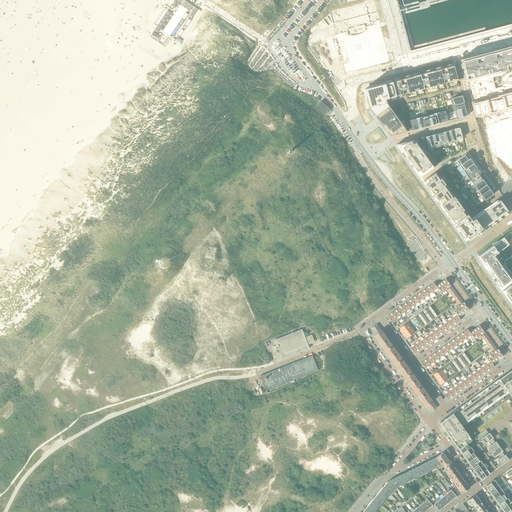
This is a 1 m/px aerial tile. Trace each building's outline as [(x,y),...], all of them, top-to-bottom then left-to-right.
[(192,7),(182,0),(161,31),(171,37),(192,7)] [(316,0),(330,52),(346,73),(390,62),(373,0),(316,0)] [(464,63),(463,63),(467,79),(505,69),(511,67),(511,50),(508,51),(507,51),(506,52),(505,50),(501,53),(500,53),(498,52),(495,55),(494,55),(493,55),(489,56),(488,57),(486,55),(483,58),(481,58),(480,57),(476,60),(475,60),(471,61),(470,61),(469,62),(468,60),(467,60),(464,63)] [(412,77),(411,74),(404,76),(405,79),(399,80),(399,78),(394,79),(395,81),(391,82),(391,80),(384,82),(384,84),(366,89),(364,90),(368,105),(368,106),(368,107),(369,108),(385,131),(390,136),(412,130),(409,119),(410,119),(415,117),(421,116),(427,114),(433,113),(438,111),(444,110),(445,110),(448,121),(456,119),(454,111),(452,105),(451,99),(462,96),(457,80),(454,66),(453,66),(452,64),(445,65),(446,68),(443,69),(442,66),(435,68),(436,70),(432,71),(432,69),(425,71),(425,73),(420,75),(419,72),(412,74),(413,77),(412,77)] [(505,94),(500,96),(500,97),(500,98),(503,108),(504,108),(503,107),(508,106),(505,94)] [(451,99),(452,105),(464,102),(462,96),(451,99)] [(500,97),(495,98),(498,110),(503,108),(500,98),(500,97)] [(495,98),(490,99),(493,111),(498,110),(495,98)] [(490,99),(485,101),(488,112),(493,111),(490,99)] [(330,110),(321,101),(315,107),(324,116),(330,110)] [(485,101),(479,102),(483,114),(488,112),(485,101)] [(464,102),(452,105),(454,111),(465,108),(464,102)] [(479,102),(474,104),(477,115),(483,114),(479,102)] [(465,108),(454,111),(456,119),(467,116),(465,108)] [(444,110),(438,111),(442,123),(447,121),(448,121),(445,110),(444,110)] [(438,111),(433,113),(436,124),(442,123),(438,111)] [(433,113),(427,114),(430,126),(436,124),(433,113)] [(427,114),(421,116),(424,127),(430,126),(427,114)] [(421,116),(415,117),(418,129),(424,127),(421,116)] [(410,119),(409,119),(412,130),(413,130),(418,129),(415,117),(410,119)] [(463,140),(460,128),(454,130),(457,142),(463,140)] [(457,142),(454,130),(448,131),(451,143),(457,142)] [(451,143),(448,131),(443,133),(446,145),(451,143)] [(446,145),(443,133),(437,134),(440,146),(446,145)] [(440,146),(437,134),(432,136),(435,148),(440,146)] [(435,148),(432,136),(426,137),(429,149),(435,148)] [(456,161),(452,164),(452,163),(450,160),(444,165),(446,167),(446,168),(443,170),(420,139),(413,140),(399,144),(396,145),(420,178),(422,182),(442,209),(466,242),(469,240),(508,211),(500,201),(490,208),(485,201),(483,202),(479,197),(476,192),(472,187),(469,182),(471,181),(467,176),(463,171),(460,166),(456,161)] [(466,154),(456,161),(460,166),(470,159),(466,154)] [(470,159),(460,166),(463,171),(474,164),(470,159)] [(474,164),(463,171),(467,176),(477,169),(474,164)] [(477,169),(467,176),(471,181),(479,175),(481,174),(477,169)] [(471,181),(469,182),(472,187),(483,180),(479,175),(471,181)] [(483,180),(472,187),(476,192),(486,185),(483,180)] [(486,185),(476,192),(479,197),(490,189),(486,185)] [(490,189),(479,197),(483,202),(485,201),(493,195),(490,189)] [(503,238),(478,256),(483,262),(501,287),(503,290),(511,302),(511,281),(493,255),(508,245),(508,244),(503,238)] [(206,247),(203,259),(215,262),(217,249),(206,247)] [(161,261),(157,260),(156,263),(160,265),(161,268),(162,268),(162,272),(163,272),(163,269),(165,269),(167,269),(169,269),(170,269),(171,268),(172,267),(172,266),(173,265),(173,263),(172,262),(172,261),(171,260),(170,259),(169,258),(167,258),(165,258),(163,259),(162,260),(161,260),(161,261)] [(451,286),(446,279),(436,286),(439,290),(441,293),(451,286)] [(439,290),(436,286),(434,283),(429,286),(434,292),(438,290),(439,290)] [(434,292),(429,286),(425,290),(429,296),(433,293),(434,294),(434,293),(434,292)] [(457,294),(451,287),(446,291),(448,293),(449,292),(452,297),(457,294)] [(429,296),(425,290),(420,293),(425,299),(429,296),(429,297),(430,297),(429,296)] [(425,299),(420,293),(415,296),(420,303),(424,300),(425,300),(425,299)] [(462,302),(457,294),(452,297),(456,302),(455,303),(457,306),(462,302)] [(420,303),(415,296),(411,300),(415,306),(419,303),(420,304),(420,303)] [(415,306),(411,300),(406,303),(411,309),(415,306),(415,307),(416,307),(415,306)] [(411,309),(406,303),(401,307),(406,313),(410,310),(411,311),(411,310),(411,309)] [(458,317),(468,310),(463,303),(453,310),(455,313),(458,317)] [(406,313),(401,307),(397,310),(401,316),(405,313),(406,314),(407,313),(406,313)] [(401,316),(397,310),(392,313),(397,320),(398,322),(403,318),(401,316)] [(397,320),(392,313),(387,317),(392,323),(396,320),(396,321),(397,320)] [(461,320),(459,317),(458,317),(455,313),(455,314),(451,317),(456,323),(461,320)] [(456,323),(451,317),(451,316),(450,316),(451,317),(447,320),(451,327),(456,323)] [(451,327),(447,320),(446,319),(445,320),(446,321),(442,324),(447,330),(451,327)] [(403,333),(411,328),(407,323),(399,328),(403,333)] [(447,330),(442,324),(442,323),(441,323),(442,324),(438,327),(437,327),(442,333),(447,330)] [(381,331),(376,325),(371,328),(375,334),(376,334),(381,331)] [(442,333),(437,327),(438,327),(437,326),(436,327),(437,327),(433,330),(437,337),(442,333)] [(474,339),(484,332),(480,326),(470,333),(473,337),(472,337),(474,339)] [(407,338),(415,333),(411,328),(403,333),(407,338)] [(308,345),(305,337),(302,329),(274,341),(275,345),(272,347),(277,361),(309,349),(308,345)] [(393,346),(381,330),(381,331),(376,334),(373,336),(385,352),(393,346)] [(437,337),(433,330),(432,330),(432,331),(428,334),(433,340),(437,337)] [(473,337),(470,333),(468,330),(463,333),(467,339),(471,336),(472,337),(473,337)] [(433,340),(428,334),(428,333),(427,333),(428,334),(424,337),(428,343),(433,340)] [(468,340),(467,339),(463,333),(458,336),(463,342),(467,340),(468,340)] [(491,341),(485,334),(480,337),(482,339),(483,339),(487,344),(491,341)] [(308,345),(315,342),(312,335),(305,337),(308,345)] [(428,343),(424,337),(423,336),(422,337),(423,337),(419,340),(423,347),(428,343)] [(463,343),(463,342),(458,336),(454,340),(458,346),(462,343),(463,344),(463,343)] [(423,347),(419,340),(418,340),(417,339),(413,342),(414,343),(419,350),(423,347)] [(458,346),(454,340),(449,343),(454,349),(458,346),(458,347),(459,347),(458,346)] [(496,349),(491,341),(487,344),(490,349),(489,350),(491,352),(496,349)] [(419,350),(414,343),(413,343),(413,344),(409,347),(414,354),(419,350)] [(454,349),(449,343),(444,346),(449,353),(453,350),(454,350),(454,349)] [(402,359),(393,346),(385,352),(394,365),(402,359)] [(449,353),(444,346),(440,350),(444,356),(448,353),(449,354),(450,353),(449,353)] [(445,357),(444,356),(440,350),(435,353),(440,359),(444,356),(444,357),(445,357)] [(492,363),(502,356),(497,350),(487,357),(485,354),(484,355),(486,358),(487,357),(489,359),(492,363)] [(440,359),(435,353),(431,356),(435,363),(439,360),(440,360),(440,359)] [(318,371),(318,370),(312,356),(260,376),(266,391),(318,371)] [(435,363),(431,356),(426,360),(430,366),(434,363),(435,364),(436,363),(435,363)] [(412,373),(402,359),(394,365),(404,379),(412,373)] [(494,366),(493,364),(492,363),(489,359),(489,360),(485,363),(490,370),(494,366)] [(430,366),(426,360),(421,363),(426,370),(430,366),(430,367),(431,367),(430,366)] [(490,370),(485,363),(484,363),(484,364),(480,367),(485,373),(490,370)] [(485,373),(480,367),(480,366),(479,366),(480,367),(476,370),(480,377),(485,373)] [(437,380),(445,374),(441,369),(433,375),(437,380)] [(480,377),(476,370),(475,369),(475,370),(471,373),(476,380),(480,377)] [(442,421),(440,422),(443,427),(446,432),(448,435),(452,440),(459,449),(468,443),(472,440),(475,437),(477,440),(488,433),(486,430),(511,410),(511,370),(510,372),(498,380),(488,387),(487,388),(476,396),(475,397),(465,404),(463,405),(453,413),(442,421)] [(422,386),(412,373),(404,379),(414,392),(422,386)] [(476,380),(471,373),(470,373),(471,374),(467,377),(471,383),(476,380)] [(440,385),(448,379),(445,374),(437,380),(440,385)] [(471,383),(467,377),(466,376),(465,376),(466,377),(462,380),(466,387),(471,383)] [(466,387),(462,380),(461,379),(461,380),(461,381),(457,383),(462,390),(466,387)] [(462,390),(457,383),(456,383),(457,384),(453,387),(457,393),(462,390)] [(433,401),(422,386),(414,392),(425,407),(427,406),(432,402),(433,401)] [(457,393),(453,387),(452,386),(451,386),(452,387),(448,390),(452,397),(457,393)] [(452,397),(448,390),(447,389),(447,390),(447,391),(443,394),(448,400),(452,397)] [(437,408),(432,402),(427,406),(428,406),(432,412),(437,408)] [(494,440),(489,433),(481,439),(485,444),(488,442),(489,444),(494,440)] [(499,447),(494,440),(489,444),(491,446),(488,448),(491,452),(499,447)] [(471,447),(470,446),(470,447),(468,443),(459,449),(462,453),(471,447)] [(471,448),(471,447),(462,453),(465,458),(474,451),(471,448)] [(504,453),(499,447),(491,452),(495,457),(498,455),(499,457),(504,453)] [(477,456),(477,455),(474,452),(475,452),(474,451),(465,458),(468,462),(477,456)] [(449,461),(447,458),(446,456),(445,456),(443,453),(436,458),(442,465),(443,466),(444,465),(443,465),(449,461)] [(509,460),(504,453),(499,457),(500,459),(497,461),(501,466),(509,460)] [(480,460),(478,457),(478,456),(477,456),(468,462),(472,467),(480,460)] [(439,467),(442,465),(436,458),(433,459),(433,458),(430,460),(430,461),(425,463),(429,471),(432,470),(431,469),(437,466),(438,467),(439,467)] [(484,465),(483,464),(481,461),(480,460),(472,467),(475,471),(484,465)] [(427,473),(429,471),(425,463),(420,466),(420,465),(417,466),(418,467),(412,470),(416,478),(419,476),(419,475),(427,472),(427,473)] [(452,463),(446,468),(447,470),(446,471),(449,475),(450,475),(451,476),(458,471),(452,463)] [(487,469),(486,468),(484,465),(475,471),(478,475),(487,469)] [(490,474),(489,473),(487,470),(487,469),(478,475),(481,480),(490,474)] [(414,479),(416,478),(412,470),(407,472),(407,471),(404,472),(405,474),(400,476),(404,484),(406,483),(406,482),(414,478),(414,479)] [(464,479),(458,471),(451,476),(453,478),(452,479),(455,483),(456,483),(457,484),(464,479)] [(395,487),(401,484),(401,485),(404,484),(400,476),(395,478),(394,477),(391,479),(392,480),(387,482),(394,491),(396,489),(395,487)] [(470,488),(464,479),(457,484),(459,486),(458,487),(461,491),(462,490),(463,493),(470,488)] [(498,485),(498,484),(495,481),(495,480),(486,486),(489,491),(498,485)] [(386,496),(389,493),(389,492),(391,493),(394,491),(387,482),(383,487),(382,486),(381,487),(380,489),(381,489),(378,494),(385,499),(386,497),(386,496)] [(501,489),(501,488),(501,489),(498,485),(499,485),(498,485),(489,491),(493,495),(501,489)] [(456,496),(451,490),(450,491),(448,489),(446,491),(453,499),(456,496)] [(504,493),(502,490),(501,489),(493,495),(496,500),(504,493)] [(453,499),(446,491),(443,494),(449,502),(453,499)] [(508,498),(507,497),(505,494),(504,493),(496,500),(499,504),(508,498)] [(377,507),(379,504),(382,501),(383,501),(385,499),(378,494),(374,498),(373,497),(372,498),(371,499),(372,500),(369,504),(376,510),(377,508),(377,507)] [(449,502),(443,494),(439,497),(446,505),(449,502)] [(481,502),(476,495),(468,500),(470,505),(472,507),(474,506),(481,502)] [(446,505),(439,497),(436,499),(442,508),(446,505)] [(510,502),(508,499),(508,498),(499,504),(502,509),(511,502),(510,502)] [(442,508),(436,499),(435,499),(430,503),(432,506),(433,507),(435,505),(439,511),(442,508)] [(432,506),(430,503),(427,500),(424,502),(429,508),(432,506)] [(429,508),(424,502),(420,505),(425,511),(429,508)] [(484,506),(481,502),(474,506),(478,511),(484,506)] [(506,511),(511,507),(511,504),(511,503),(511,502),(502,509),(504,511),(506,511)]
